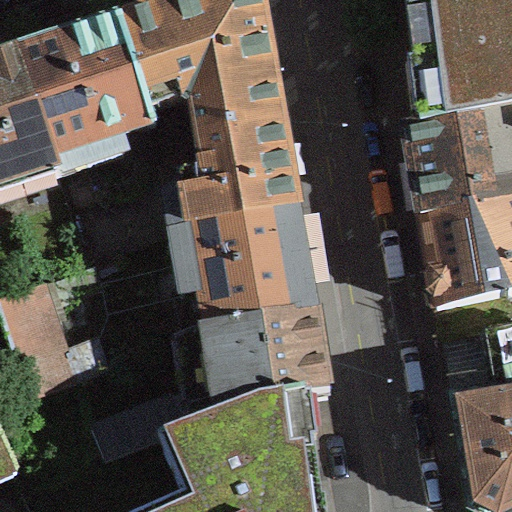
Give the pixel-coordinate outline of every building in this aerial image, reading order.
[(197,141),(282,126),(260,0),(188,0),(118,23),(148,114),(151,113),(182,102),(191,108),(197,141)] [(511,0),(404,0),(413,64),(421,128),(466,120),(511,111),(511,0)] [(19,56),(53,161),(140,133),(149,160),(158,157),(153,129),(153,127),(152,125),(148,114),(118,23),(61,42),(61,41),(23,53),(24,54),(19,56)] [(0,62),(0,178),(15,174),(21,191),(59,178),(53,161),(19,56),(0,62)] [(418,128),(405,131),(420,219),(511,203),(511,114),(511,111),(466,120),(421,128),(419,128),(418,128)] [(189,229),(297,210),(282,126),(197,141),(202,172),(179,176),(180,184),(189,229)] [(434,302),(435,302),(437,312),(504,299),(505,301),(509,299),(511,298),(511,203),(420,219),(430,274),(429,274),(425,282),(427,297),(434,302)] [(207,332),(315,314),(297,210),(189,229),(206,330),(207,332)] [(65,354),(43,287),(0,304),(0,307),(31,401),(108,370),(99,340),(65,354)] [(504,299),(437,312),(442,343),(444,343),(451,383),(449,383),(452,401),(472,511),(474,511),(511,511),(511,316),(505,301),(504,299)] [(205,345),(218,417),(259,400),(305,393),(306,393),(329,390),(316,314),(315,314),(207,332),(206,330),(175,343),(176,350),(205,345)] [(324,511),(323,503),(320,503),(306,393),(305,393),(259,400),(218,417),(193,427),(160,440),(158,441),(183,497),(150,511),(324,511)] [(91,431),(105,462),(158,441),(160,440),(193,427),(188,400),(185,401),(169,400),(120,419),(91,431)] [(0,482),(14,476),(0,443),(0,482)]
